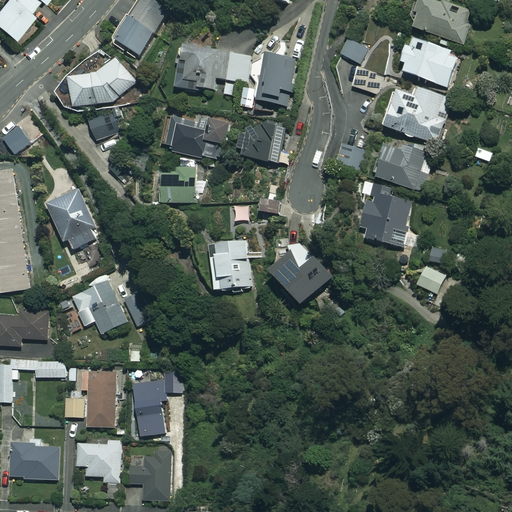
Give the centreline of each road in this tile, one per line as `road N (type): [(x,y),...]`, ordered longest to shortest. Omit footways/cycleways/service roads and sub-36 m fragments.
road 1 (residential): [(334,0),(315,66),(319,112),(306,196)]
road 2 (residential): [(0,99),(105,0)]
